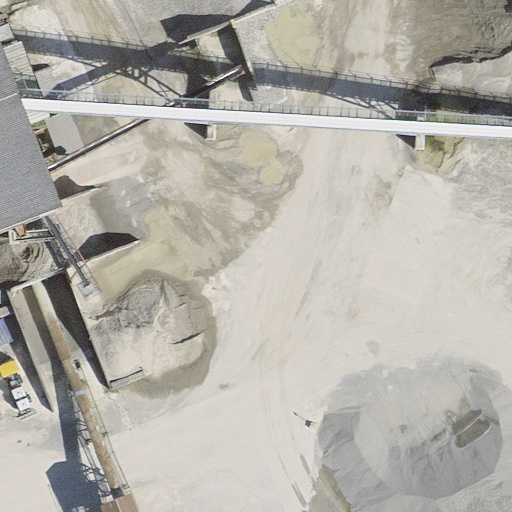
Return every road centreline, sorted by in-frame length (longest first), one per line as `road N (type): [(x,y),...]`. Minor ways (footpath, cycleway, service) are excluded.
road 1 (unknown): [(276,296),(236,381),(199,425),(91,468),(25,511)]
road 2 (unknown): [(361,0),(324,152),(276,296)]
road 3 (unknown): [(276,296),(327,511)]
